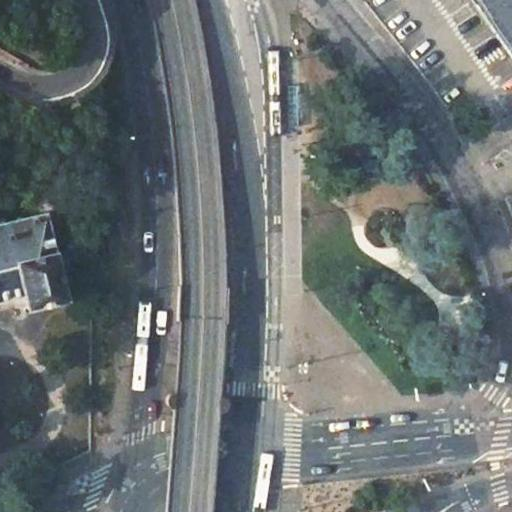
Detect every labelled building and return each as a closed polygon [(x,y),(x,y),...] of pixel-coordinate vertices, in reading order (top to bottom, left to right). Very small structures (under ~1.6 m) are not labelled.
[(468,0),(480,17),(504,0),(468,0)] [(511,61),(511,0),(504,0),(480,17),(504,50),(511,61)] [(297,127),(296,86),(287,87),(289,127),(297,127)] [(511,192),(503,199),(511,226),(511,192)] [(0,301),(10,300),(23,296),(26,310),(68,299),(46,215),(0,226),(0,301)]
